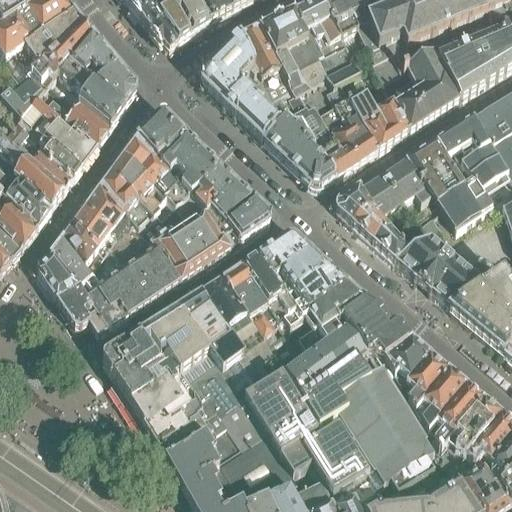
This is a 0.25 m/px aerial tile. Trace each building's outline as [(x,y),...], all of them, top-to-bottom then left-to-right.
[(0,0),(0,34),(50,0),(0,0)] [(72,21),(56,0),(50,0),(0,34),(0,62),(4,68),(12,62),(72,21)] [(116,0),(123,8),(132,0),(116,0)] [(156,25),(138,0),(132,0),(123,8),(129,15),(139,28),(140,28),(145,34),(145,35),(156,25)] [(210,34),(190,0),(138,0),(156,25),(176,55),(192,45),(210,34)] [(190,0),(210,34),(231,22),(253,11),(273,0),(190,0)] [(375,45),(363,20),(368,18),(359,0),(341,0),(320,10),(340,46),(356,38),(363,51),(375,45)] [(392,8),(387,0),(359,0),(368,18),(392,8)] [(461,45),(475,39),(484,35),(487,40),(505,32),(507,35),(498,39),(511,69),(511,0),(409,0),(392,8),(368,18),(363,20),(375,45),(363,51),(374,71),(377,78),(366,84),(380,111),(390,106),(392,105),(384,89),(406,78),(436,62),(434,56),(461,45)] [(353,72),(340,46),(320,10),(319,9),(300,18),(323,65),(334,84),(328,88),(331,94),(326,96),(329,103),(341,97),(340,96),(360,85),(354,72),(353,72)] [(329,103),(326,96),(331,94),(328,88),(334,84),(323,65),(300,18),(258,38),(293,104),(289,106),(297,122),(306,117),(308,121),(314,118),(319,127),(326,123),(322,116),(327,113),(327,109),(331,107),(329,103)] [(27,84),(82,34),(72,21),(12,62),(4,68),(0,71),(13,89),(15,88),(17,91),(27,84)] [(176,55),(156,25),(145,35),(164,57),(172,58),(176,55)] [(57,85),(69,70),(90,44),(87,40),(82,34),(27,84),(28,86),(11,101),(9,98),(0,106),(0,108),(20,128),(31,116),(38,108),(43,102),(57,85)] [(293,104),(258,38),(238,47),(238,48),(274,114),(289,106),(293,104)] [(511,75),(511,69),(498,39),(479,47),(475,39),(461,45),(464,53),(437,64),(459,109),(511,75)] [(108,66),(90,44),(69,70),(85,83),(90,78),(94,82),(108,66)] [(274,114),(238,48),(235,51),(236,51),(229,58),(228,58),(226,60),(227,61),(207,81),(208,82),(206,83),(202,86),(201,88),(201,92),(203,95),(202,96),(203,97),(207,99),(208,99),(207,101),(222,115),(221,116),(224,118),(225,118),(233,125),(232,126),(235,128),(263,154),(293,121),(294,123),(297,122),(289,106),(274,114)] [(459,109),(437,64),(436,62),(406,78),(417,98),(407,104),(404,98),(392,105),(390,106),(408,141),(459,109)] [(135,97),(127,88),(108,66),(94,82),(98,86),(93,91),(125,118),(135,104),(135,97)] [(125,118),(93,91),(85,83),(69,70),(57,85),(69,94),(71,92),(81,100),(75,107),(110,139),(125,118)] [(377,162),(347,107),(341,97),(329,103),(331,107),(327,109),(327,113),(322,116),(326,123),(319,127),(314,118),(308,121),(306,117),(297,122),(294,123),(293,121),(263,154),(309,197),(313,199),(317,199),(320,199),(335,189),(377,162)] [(408,141),(390,106),(380,111),(373,116),(362,98),(347,107),(377,162),(408,141)] [(110,139),(75,107),(72,111),(76,115),(69,123),(43,102),(38,108),(96,159),(110,139)] [(511,102),(484,119),(482,120),(472,126),(506,183),(511,191),(511,102)] [(96,159),(38,108),(31,116),(20,128),(43,147),(81,179),(96,159)] [(480,199),(506,183),(472,126),(444,144),(438,147),(433,150),(405,169),(427,201),(430,206),(440,219),(455,242),(492,217),(480,199)] [(172,190),(158,173),(186,146),(166,128),(165,128),(162,127),(159,128),(157,129),(137,148),(125,163),(153,196),(174,217),(178,221),(189,212),(172,190)] [(74,189),(40,161),(33,169),(26,163),(28,161),(20,154),(28,144),(16,133),(2,151),(63,204),(74,189)] [(172,190),(202,163),(186,146),(158,173),(172,190)] [(81,179),(43,147),(39,151),(44,156),(40,161),(74,189),(81,179)] [(63,204),(2,151),(0,153),(0,176),(3,179),(9,173),(19,180),(12,188),(17,192),(51,220),(63,204)] [(146,204),(153,196),(125,163),(112,181),(153,231),(159,226),(156,223),(160,219),(158,216),(160,214),(152,206),(150,209),(146,204)] [(237,196),(218,178),(202,163),(172,190),(189,212),(201,226),(237,196)] [(405,169),(391,178),(381,185),(400,214),(414,205),(420,213),(430,206),(427,201),(405,169)] [(51,220),(17,192),(8,204),(0,196),(0,194),(6,187),(0,181),(0,205),(37,240),(51,221),(50,221),(51,220)] [(153,231),(112,181),(100,197),(138,244),(153,231)] [(400,214),(381,185),(358,200),(372,220),(380,232),(390,226),(388,223),(400,214)] [(214,245),(254,211),(237,196),(201,226),(214,245)] [(138,244),(100,197),(86,216),(130,268),(147,255),(138,244)] [(372,220),(358,200),(338,214),(336,217),(336,220),(337,223),(350,235),(372,220)] [(37,240),(0,205),(0,243),(19,262),(37,240)] [(230,259),(266,235),(268,234),(266,232),(266,231),(265,231),(265,227),(267,227),(267,226),(268,225),(267,223),(258,215),(254,211),(214,245),(226,262),(230,260),(230,259)] [(511,211),(501,219),(511,249),(511,211)] [(226,262),(214,245),(201,226),(189,212),(178,221),(174,217),(161,229),(159,226),(153,231),(138,244),(147,255),(153,261),(180,292),(226,262)] [(130,268),(86,216),(77,229),(105,263),(121,283),(127,279),(153,261),(147,255),(130,268)] [(397,251),(380,232),(372,220),(350,235),(394,273),(429,251),(432,248),(422,233),(397,251)] [(105,263),(77,229),(62,248),(90,282),(105,263)] [(406,243),(401,235),(391,241),(397,250),(406,243)] [(19,262),(0,243),(0,262),(11,273),(19,262)] [(90,282),(62,248),(50,265),(53,266),(76,297),(78,300),(81,297),(85,293),(87,295),(96,288),(90,282)] [(272,286),(309,262),(296,250),(292,248),(289,248),(286,249),(285,249),(284,250),(259,266),(272,286)] [(449,319),(491,291),(466,271),(457,272),(456,273),(440,259),(439,260),(429,251),(394,273),(395,274),(397,276),(397,275),(413,289),(430,303),(446,316),(446,317),(448,318),(449,319)] [(176,295),(180,292),(153,261),(127,279),(121,283),(102,295),(97,299),(112,322),(121,316),(128,327),(129,326),(141,318),(164,303),(176,295)] [(11,273),(0,262),(0,284),(0,285),(11,273)] [(285,306),(327,279),(309,262),(272,286),(285,306)] [(76,297),(53,266),(37,282),(56,311),(76,297)] [(295,322),(285,306),(272,286),(259,266),(222,291),(261,350),(263,348),(273,362),(273,363),(285,381),(302,369),(282,341),(277,345),(274,341),(269,333),(276,329),(279,333),(284,329),(295,322)] [(511,277),(491,291),(449,319),(448,320),(502,365),(509,357),(511,353),(509,349),(511,345),(511,277)] [(314,317),(346,295),(327,279),(285,306),(295,322),(284,329),(289,337),(304,327),(315,319),(314,317)] [(106,341),(128,327),(121,316),(112,322),(97,299),(102,295),(96,288),(87,295),(91,301),(93,303),(87,308),(92,319),(94,322),(106,341)] [(261,350),(222,291),(200,304),(201,305),(242,367),(252,382),(256,381),(259,386),(261,384),(267,380),(261,371),(273,363),(273,362),(263,348),(261,350)] [(334,335),(366,313),(365,312),(346,295),(314,317),(315,319),(304,327),(313,339),(298,350),(309,364),(338,342),(334,335)] [(92,319),(87,308),(81,297),(78,300),(76,297),(56,311),(74,338),(79,339),(89,333),(86,328),(87,327),(83,320),(86,318),(89,321),(92,319)] [(201,305),(176,320),(219,382),(242,367),(201,305)] [(409,349),(365,312),(366,313),(334,335),(338,342),(351,333),(366,358),(373,354),(382,368),(398,358),(399,357),(399,356),(409,349)] [(189,402),(219,382),(176,320),(138,344),(158,376),(169,369),(189,402)] [(106,341),(94,322),(87,327),(86,328),(89,333),(98,347),(106,341)] [(424,452),(390,396),(396,392),(393,386),(382,368),(373,354),(366,358),(351,333),(338,342),(309,364),(302,369),(285,381),(348,493),(344,496),(351,511),(355,511),(354,509),(361,505),(363,508),(375,501),(373,497),(386,488),(396,504),(433,481),(417,456),(424,452)] [(189,402),(169,369),(158,376),(138,344),(110,362),(104,366),(103,367),(102,370),(102,372),(115,390),(122,400),(122,401),(123,402),(166,471),(212,441),(189,402)] [(511,345),(509,349),(511,353),(509,357),(502,365),(511,372),(511,345)] [(408,389),(427,365),(409,349),(399,356),(399,357),(398,358),(382,368),(393,386),(398,380),(408,389)] [(421,412),(447,382),(427,365),(408,389),(405,392),(415,400),(407,409),(414,421),(421,412)] [(292,511),(286,501),(293,496),(296,495),(291,488),(242,409),(267,394),(261,384),(259,386),(256,381),(252,382),(242,367),(219,382),(189,402),(212,441),(166,471),(188,511),(292,511)] [(348,493),(285,381),(267,394),(242,409),(291,488),(306,479),(316,495),(297,504),(293,496),(286,501),(292,511),(351,511),(344,496),(348,493)] [(428,440),(465,397),(447,382),(421,412),(430,419),(420,431),(427,441),(428,440)] [(439,461),(447,452),(481,411),(465,397),(428,440),(436,447),(432,450),(439,461)] [(466,468),(500,426),(481,411),(447,452),(466,468)] [(482,482),(490,473),(511,446),(511,436),(500,426),(466,468),(482,482)] [(499,496),(511,480),(511,446),(490,473),(498,479),(489,489),(499,496)] [(489,489),(498,479),(490,473),(482,482),(466,468),(447,452),(439,461),(456,489),(469,511),(509,511),(499,496),(489,489)] [(511,511),(511,480),(499,496),(509,511),(511,511)] [(469,511),(456,489),(445,496),(448,501),(430,511),(469,511)]
